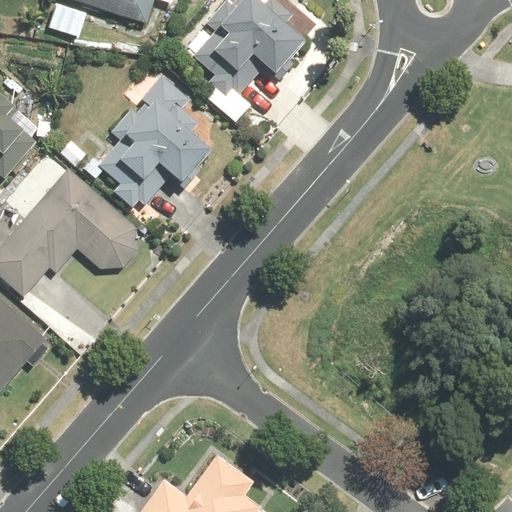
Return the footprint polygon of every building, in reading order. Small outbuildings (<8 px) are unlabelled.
[(81,0),(151,21),(157,0),(81,0)] [(236,0),(234,3),(230,0),(227,0),(208,22),(219,31),(198,54),(217,70),(209,79),(229,96),(236,87),(244,94),(272,62),(282,71),(313,35),(293,18),(297,13),(282,0),(236,0)] [(124,140),(102,163),(123,182),(115,190),(135,207),(142,199),(147,204),(178,170),(191,182),(222,148),(198,127),(202,122),(186,108),(195,98),(167,73),(145,97),(149,101),(140,112),(135,108),(114,131),(124,140)] [(0,169),(9,176),(43,134),(14,111),(21,102),(0,85),(0,169)] [(139,227),(70,167),(0,247),(0,273),(27,296),(52,268),(58,273),(80,248),(102,267),(127,265),(141,249),(139,227)] [(0,392),(49,337),(0,294),(0,392)] [(168,479),(143,511),(260,511),(265,506),(248,494),(257,481),(221,454),(189,495),(168,479)]
